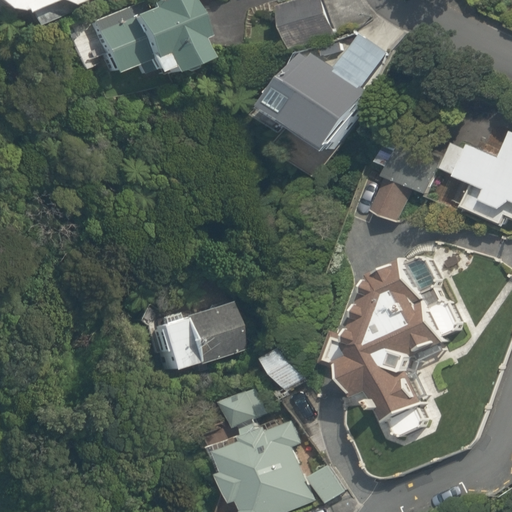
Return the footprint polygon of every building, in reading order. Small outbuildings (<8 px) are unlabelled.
[(0,0),(0,4),(1,6),(3,8),(4,10),(6,12),(8,13),(10,15),(12,16),(14,17),(16,18),(18,19),(21,20),(23,20),(25,21),(28,21),(30,21),(74,3),(77,11),(103,0),(102,0),(0,0)] [(193,0),(171,0),(70,36),(84,75),(111,65),(116,79),(153,65),(160,85),(179,78),(181,84),(219,70),(193,0)] [(334,0),(328,0),(290,15),(307,58),(351,41),(334,0)] [(325,58),(290,118),(358,158),(415,61),(396,50),(406,32),(380,16),(348,71),(325,58)] [(511,161),(481,149),(468,182),(479,186),(469,211),(511,228),(511,161)] [(336,331),(324,364),(348,372),(361,399),(376,392),(390,424),(394,422),(399,434),(410,437),(428,428),(432,418),(426,407),(432,404),(428,398),(435,395),(424,373),(427,361),(451,350),(449,345),(455,342),(452,336),(465,331),(467,323),(457,302),(450,300),(444,287),(446,279),(437,260),(429,258),(419,263),(416,258),(381,275),(358,338),(336,331)] [(237,306),(158,332),(174,381),(253,355),(237,306)] [(298,349),(279,360),(299,396),(318,385),(298,349)] [(246,437),(222,447),(249,511),(331,511),(329,505),(350,496),(337,465),(318,473),(295,419),(278,426),(263,389),(232,403),(246,437)]
